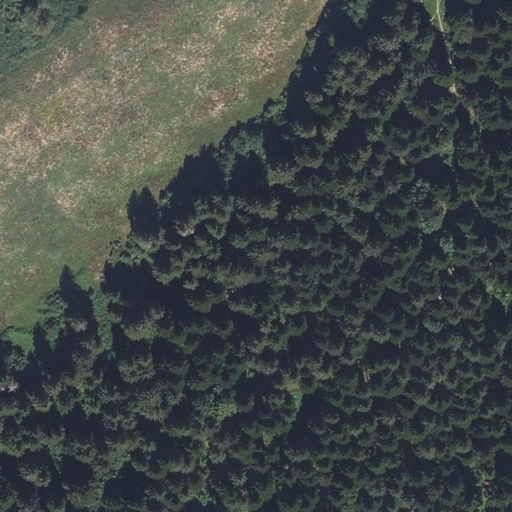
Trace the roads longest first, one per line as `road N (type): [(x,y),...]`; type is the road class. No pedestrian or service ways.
road 1 (track): [(439,0),(456,100),(453,263)]
road 2 (track): [(453,263),(403,439),(394,511)]
road 3 (track): [(453,263),(511,442)]
